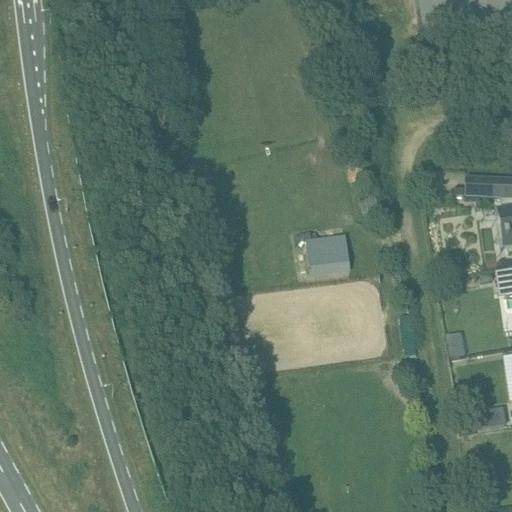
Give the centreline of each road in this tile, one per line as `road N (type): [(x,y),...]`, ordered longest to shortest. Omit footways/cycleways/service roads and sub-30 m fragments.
road 1 (primary): [(132,511),(79,349),(21,0)]
road 2 (track): [(429,334),(401,163),(406,145),(434,125),(511,125)]
road 3 (unknown): [(358,0),(387,77),(403,153)]
